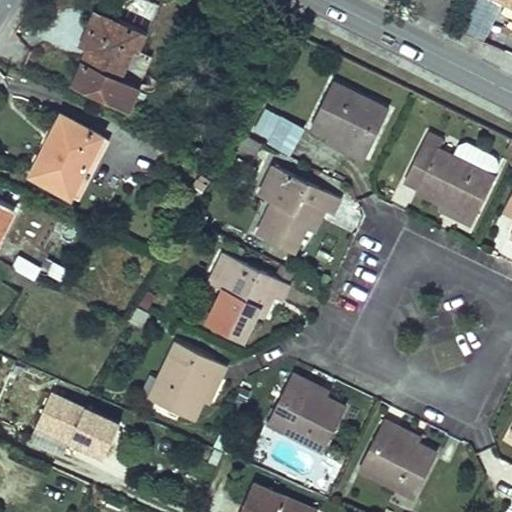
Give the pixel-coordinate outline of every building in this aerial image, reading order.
[(147,36),(161,5),(150,0),(125,0),(116,22),(147,36)] [(433,0),(427,16),(444,23),(453,0),(433,0)] [(488,39),(499,1),(494,0),(478,0),(468,34),(488,39)] [(76,83),(133,108),(142,88),(131,83),(145,54),(140,51),(147,36),(116,22),(99,14),(91,33),(97,35),(91,49),(76,83)] [(97,35),(91,33),(89,31),(83,45),(91,49),(97,35)] [(313,124),(334,134),(354,144),(351,152),(365,159),(389,110),(333,82),(313,124)] [(284,118),(267,110),(255,132),(272,141),(284,118)] [(62,114),(31,174),(70,195),(102,136),(62,114)] [(419,190),(445,203),(476,219),(496,177),(495,176),(479,168),(454,156),(440,148),(444,140),(429,133),(407,179),(420,186),(419,190)] [(334,134),(329,142),(351,152),(354,144),(334,134)] [(241,135),(234,147),(253,157),(259,144),(241,135)] [(454,156),(479,168),(495,176),(499,169),(500,165),(498,160),(494,155),(468,142),(460,144),(454,156)] [(296,250),(307,228),(318,205),(325,209),(334,213),(342,197),(275,165),(261,193),(275,200),(260,232),(296,250)] [(163,189),(156,202),(177,213),(184,198),(163,189)] [(0,199),(0,237),(16,207),(0,199)] [(476,219),(445,203),(442,208),(473,223),(476,219)] [(318,205),(307,228),(314,231),(325,209),(318,205)] [(248,338),(260,312),(270,291),(276,294),(284,298),(291,283),(227,253),(214,280),(228,288),(213,320),(248,338)] [(20,256),(14,267),(35,278),(39,272),(41,267),(20,256)] [(41,267),(39,272),(61,283),(67,268),(46,258),(41,267)] [(270,291),(260,312),(266,315),(276,294),(270,291)] [(149,293),(142,303),(148,307),(155,296),(149,293)] [(146,328),(153,315),(139,308),(133,321),(146,328)] [(196,418),(206,398),(217,376),(222,379),(229,365),(180,341),(152,397),(196,418)] [(66,373),(74,354),(61,348),(53,367),(66,373)] [(329,398),(306,387),(309,381),(294,374),(270,422),(326,449),(347,406),(329,398)] [(217,376),(206,398),(211,401),(222,379),(217,376)] [(309,381),(306,387),(329,398),(332,392),(309,381)] [(53,394),(42,418),(76,434),(72,442),(108,459),(123,425),(53,394)] [(76,434),(42,418),(38,427),(72,442),(76,434)] [(419,442),(397,431),(400,426),(386,418),(362,466),(417,494),(438,452),(419,442)] [(400,426),(397,431),(419,442),(422,436),(400,426)] [(320,511),(321,510),(256,482),(243,511),(320,511)]
